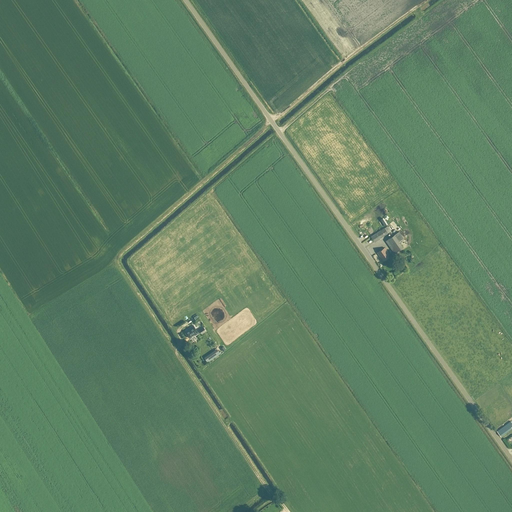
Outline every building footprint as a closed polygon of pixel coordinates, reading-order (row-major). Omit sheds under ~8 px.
[(371,237),(375,242),(387,234),(389,232),(386,227),(384,229),(371,237)] [(394,254),(402,248),(398,242),(403,239),(399,232),(386,241),(394,254)] [(383,261),(390,256),(385,248),(377,253),(383,261)] [(189,338),(198,333),(193,326),(184,332),(189,338)] [(217,350),(205,361),(209,365),(221,355),(217,350)] [(501,437),(511,429),(511,423),(511,422),(497,432),(501,437)]
